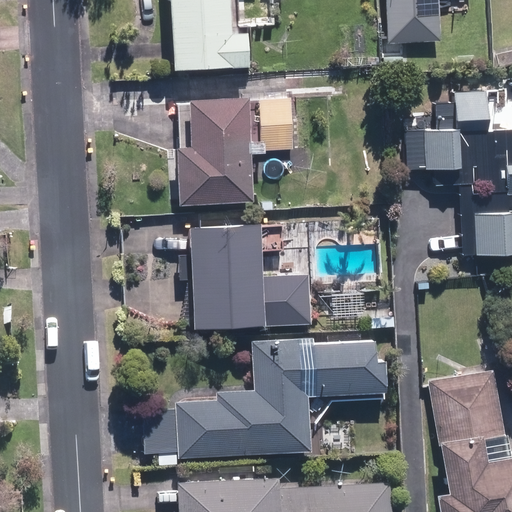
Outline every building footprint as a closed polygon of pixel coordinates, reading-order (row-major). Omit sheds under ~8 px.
[(160,0),(165,69),(239,65),(236,33),(221,33),(218,0),(160,0)] [(380,0),(383,43),(436,40),(435,18),(444,14),(451,10),(459,5),(462,0),(380,0)] [(380,57),(381,69),(400,68),(400,57),(380,57)] [(399,130),(401,170),(427,168),(428,185),(454,184),(457,254),(511,251),(511,210),(501,211),(501,193),(511,192),(511,137),(511,138),(511,130),(480,131),(478,92),(446,92),(447,103),(431,103),(431,129),(399,130)] [(168,148),(171,205),(245,201),(243,154),(257,154),(257,150),(287,148),(285,99),(253,99),(255,142),(242,142),(240,96),(181,99),(183,148),(168,148)] [(179,227),(185,329),(304,322),(301,274),(255,277),(252,222),(179,227)] [(152,453),(153,465),(172,465),(172,458),(303,453),(301,396),(378,392),(376,360),(367,360),(367,340),(307,343),(307,338),(245,340),(247,390),(210,392),(210,398),(168,400),(169,409),(137,410),(138,453),(152,453)] [(511,511),(511,454),(491,458),(487,435),(496,434),(486,369),(424,378),(433,441),(431,441),(439,493),(428,495),(430,511),(511,511)] [(166,480),(167,511),(383,511),(383,483),(264,488),(263,476),(166,480)]
